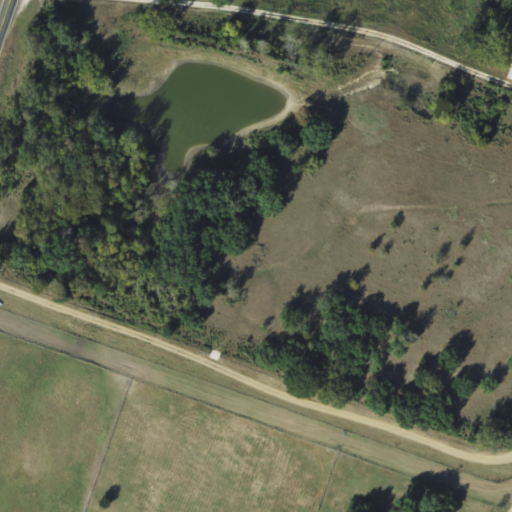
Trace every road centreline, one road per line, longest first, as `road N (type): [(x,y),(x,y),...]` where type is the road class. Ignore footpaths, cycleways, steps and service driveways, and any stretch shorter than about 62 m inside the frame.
road 1 (residential): [(0,276),(410,415),(511,410)]
road 2 (residential): [(314,0),(511,75)]
